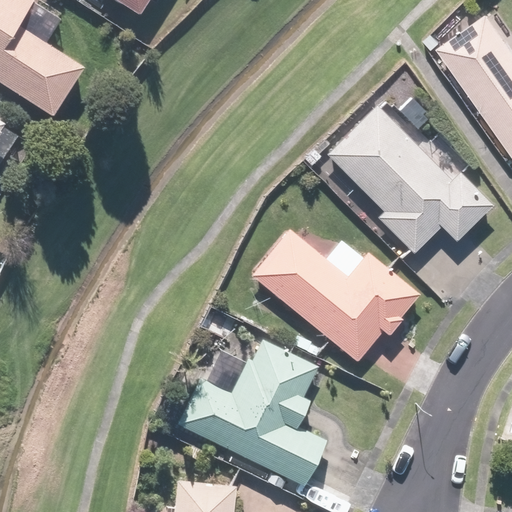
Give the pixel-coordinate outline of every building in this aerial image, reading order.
[(0,0),(0,86),(47,117),(79,69),(40,44),(56,21),(28,2),(29,0),(0,0)] [(109,0),(133,16),(143,0),(109,0)] [(511,54),(485,16),(436,49),(511,159),(511,54)] [(448,179),(373,105),(323,155),(380,211),(372,218),(409,254),(435,227),(452,244),(490,205),(456,171),(448,179)] [(322,261),(284,230),(246,276),(354,364),(379,333),(386,339),(420,297),(365,252),(360,258),(339,241),(322,261)] [(229,392),(197,375),(172,423),(297,488),(322,440),(293,425),(305,402),(300,400),(318,366),(259,335),(229,392)] [(231,511),(234,486),(175,480),(172,508),(163,507),(162,511),(231,511)]
